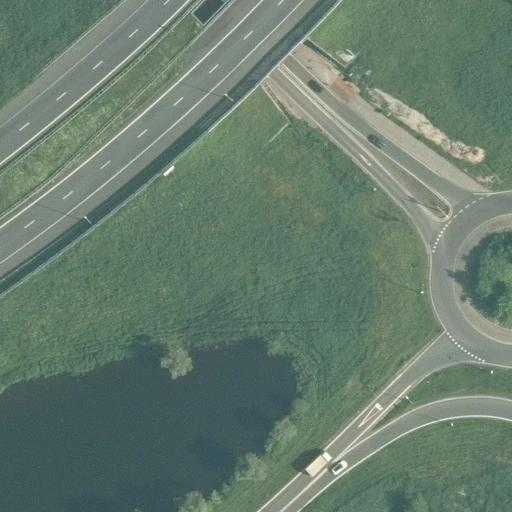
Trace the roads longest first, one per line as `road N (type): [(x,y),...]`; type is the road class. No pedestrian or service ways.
road 1 (motorway): [(0,242),(64,196),(281,0)]
road 2 (primary): [(461,230),(220,0)]
road 3 (motorway): [(171,0),(0,145)]
road 4 (motorway): [(317,465),(448,407),(511,411)]
road 5 (motorway): [(317,465),(460,332)]
